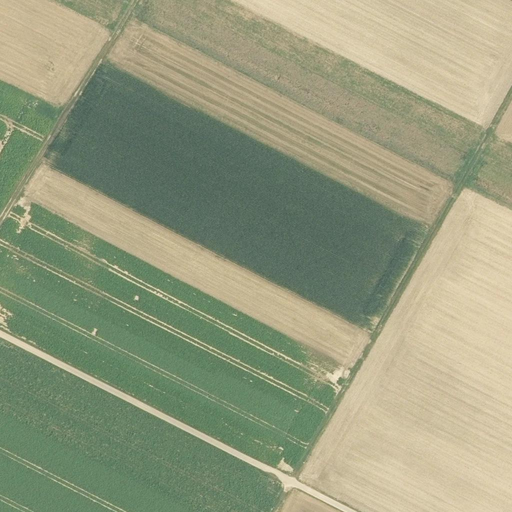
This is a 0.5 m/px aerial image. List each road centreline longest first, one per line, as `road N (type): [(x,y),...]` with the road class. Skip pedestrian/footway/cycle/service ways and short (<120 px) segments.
road 1 (track): [(511,92),(275,511)]
road 2 (track): [(0,338),(339,511)]
road 3 (track): [(0,222),(138,0)]
